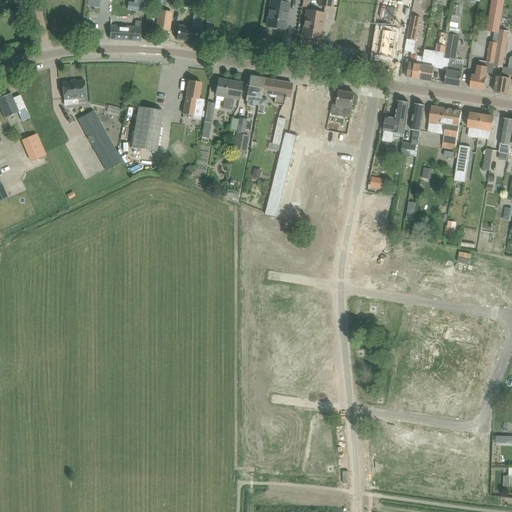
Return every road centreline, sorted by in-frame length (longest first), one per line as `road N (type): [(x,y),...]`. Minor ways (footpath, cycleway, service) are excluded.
road 1 (tertiary): [(0,65),(58,52),(143,49),(375,83)]
road 2 (residential): [(511,334),(479,426),(348,409)]
road 3 (unclassified): [(339,287),(375,83)]
road 4 (residential): [(339,287),(511,322)]
road 5 (tertiary): [(375,83),(511,105)]
road 6 (unclassified): [(348,409),(339,287)]
